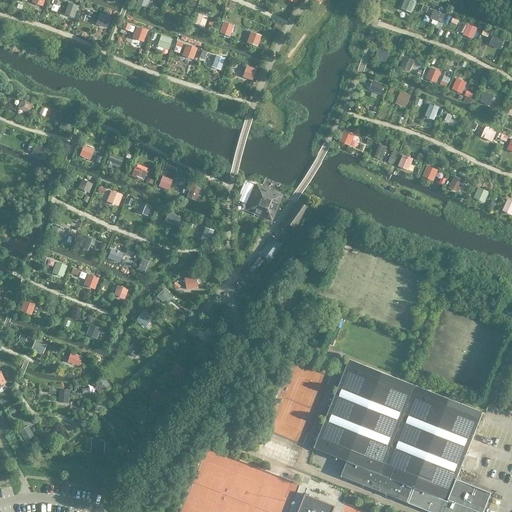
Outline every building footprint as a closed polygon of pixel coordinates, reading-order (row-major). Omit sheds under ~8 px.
[(418,2),(412,0),(404,0),(401,10),(413,14),(418,2)] [(74,18),(78,7),(68,3),(64,15),(74,18)] [(442,24),(445,15),(434,11),(431,19),(442,24)] [(195,24),(205,27),(208,16),(198,12),(195,24)] [(107,28),(110,18),(100,14),(96,24),(107,28)] [(134,32),(136,26),(125,23),(123,28),(134,32)] [(229,37),(233,26),(223,23),(220,33),(229,37)] [(463,35),(474,39),(479,27),(468,23),(463,35)] [(143,42),(146,31),(137,28),(133,39),(143,42)] [(257,47),(261,36),(251,33),(247,43),(257,47)] [(506,40),(496,35),(492,45),(502,50),(506,40)] [(168,50),(172,40),(161,36),(157,46),(168,50)] [(192,59),(196,49),(187,45),(183,56),(192,59)] [(391,51),(380,47),(375,58),(387,62),(391,51)] [(220,70),(224,59),(216,56),(212,67),(220,70)] [(416,60),(406,57),(402,69),(412,72),(416,60)] [(252,81),(256,70),(246,67),(243,77),(252,81)] [(436,83),(441,73),(431,69),(427,79),(436,83)] [(468,82),(457,78),(452,90),(463,94),(468,82)] [(381,94),(384,86),(374,82),(371,90),(381,94)] [(402,90),(396,102),(406,107),(412,95),(402,90)] [(485,91),(480,101),(490,106),(495,95),(485,91)] [(23,97),(19,107),(29,112),(34,102),(23,97)] [(440,108),(430,105),(425,116),(435,120),(440,108)] [(59,128),(70,132),(74,119),(64,116),(59,128)] [(493,142),(497,131),(486,126),(482,137),(493,142)] [(350,146),(354,135),(345,132),(340,142),(350,146)] [(36,144),(32,153),(41,156),(45,148),(36,144)] [(382,159),(387,148),(378,145),(373,156),(382,159)] [(90,160),(94,150),(83,146),(80,156),(90,160)] [(120,170),(124,158),(110,153),(106,165),(120,170)] [(409,171),(413,160),(403,156),(399,167),(409,171)] [(433,181),(437,170),(428,167),(424,177),(433,181)] [(143,181),(146,172),(135,168),(131,176),(143,181)] [(162,175),(159,186),(170,189),(173,178),(162,175)] [(459,192),(463,182),(454,177),(450,187),(459,192)] [(88,191),(92,184),(83,180),(79,187),(88,191)] [(271,221),(282,196),(256,185),(245,211),(271,221)] [(197,197),(199,190),(191,187),(187,197),(198,202),(199,198),(197,197)] [(484,203),(489,192),(479,188),(475,198),(484,203)] [(107,201),(119,205),(123,194),(111,189),(107,201)] [(511,200),(509,199),(503,211),(511,215),(511,200)] [(140,201),(137,212),(148,216),(152,205),(140,201)] [(294,229),(308,209),(298,202),(284,222),(294,229)] [(177,226),(181,216),(169,211),(165,221),(177,226)] [(62,239),(65,230),(53,225),(50,235),(62,239)] [(211,240),(215,230),(204,226),(200,236),(211,240)] [(79,247),(88,250),(92,238),(83,234),(79,247)] [(23,252),(27,244),(16,239),(12,248),(23,252)] [(280,246),(270,239),(258,255),(268,262),(280,246)] [(108,258),(121,262),(124,251),(111,247),(108,258)] [(141,258),(137,269),(146,271),(150,261),(141,258)] [(62,277),(66,266),(57,263),(52,273),(62,277)] [(94,289),(98,279),(89,275),(84,286),(94,289)] [(198,287),(195,277),(184,280),(186,290),(198,287)] [(118,284),(113,298),(124,302),(128,288),(118,284)] [(172,297),(164,289),(157,297),(166,304),(172,297)] [(30,315),(34,304),(25,301),(21,311),(30,315)] [(136,320),(145,326),(153,317),(144,310),(136,320)] [(336,346),(343,317),(335,315),(328,343),(336,346)] [(96,339),(100,329),(91,325),(87,336),(96,339)] [(200,351),(205,344),(196,336),(190,344),(200,351)] [(44,353),(47,342),(35,339),(32,350),(44,353)] [(134,357),(142,349),(134,342),(127,351),(134,357)] [(273,356),(276,349),(270,346),(267,353),(273,356)] [(79,365),(82,357),(70,354),(68,361),(79,365)] [(457,479),(483,413),(483,412),(399,379),(349,359),(314,449),(347,462),(341,477),(388,495),(387,496),(393,499),(394,497),(409,503),(430,511),(484,511),(491,493),(457,479)] [(179,379),(185,372),(176,365),(170,373),(179,379)] [(110,386),(103,377),(95,383),(102,392),(110,386)] [(68,403),(69,391),(60,390),(58,402),(68,403)] [(160,406),(166,398),(156,391),(150,398),(160,406)] [(152,418),(142,409),(133,420),(143,428),(152,418)] [(29,426),(19,431),(26,442),(35,437),(29,426)] [(259,449),(292,462),(297,450),(264,438),(259,449)] [(124,450),(128,447),(123,439),(119,442),(124,450)] [(104,442),(91,441),(91,453),(104,453),(104,442)] [(334,511),(336,507),(306,495),(299,511),(334,511)]
